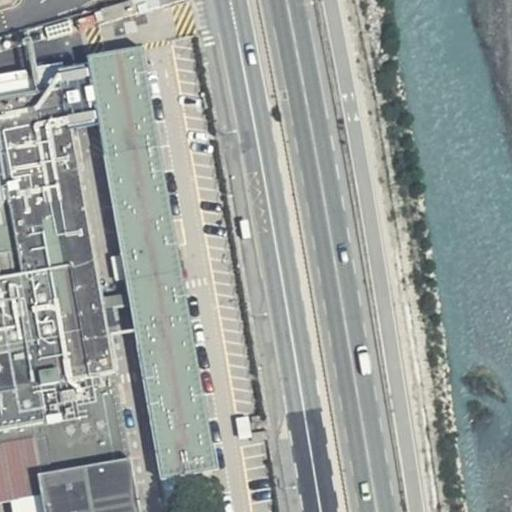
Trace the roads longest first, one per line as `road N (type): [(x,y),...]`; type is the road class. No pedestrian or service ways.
road 1 (tertiary): [(321,511),(230,0)]
road 2 (trunk): [(376,511),(287,0)]
